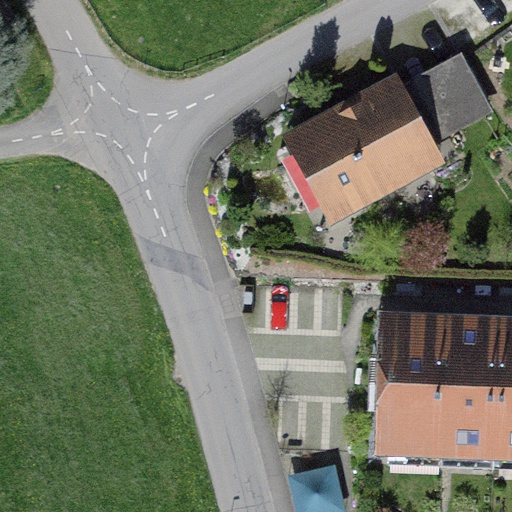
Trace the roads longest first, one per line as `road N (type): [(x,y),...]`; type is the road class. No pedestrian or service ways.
road 1 (tertiary): [(244,511),(193,327),(115,120)]
road 2 (residential): [(390,0),(189,104),(115,120)]
road 3 (tertiary): [(115,120),(49,0)]
